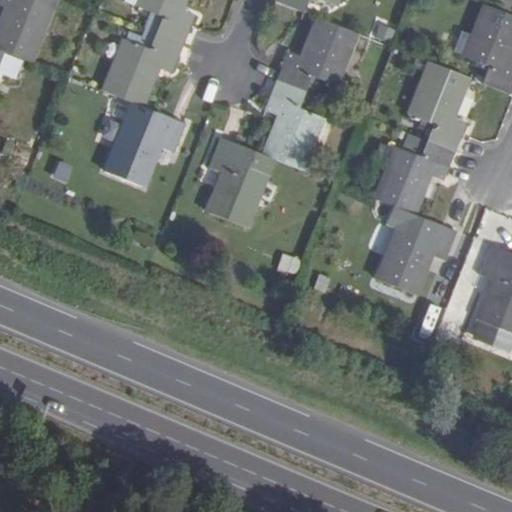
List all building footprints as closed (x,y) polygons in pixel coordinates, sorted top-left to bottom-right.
[(0,50),(29,62),(52,0),(0,0),(0,5),(6,8),(0,21),(0,50)] [(154,34),(182,45),(190,27),(195,16),(180,10),(184,0),(142,0),(139,9),(161,18),(154,34)] [(276,0),(276,3),(303,14),(309,0),(315,0),(333,7),(335,0),(276,0)] [(459,76),(468,80),(509,97),(511,90),(511,62),(508,61),(511,50),(511,17),(487,7),(466,59),(459,76)] [(276,82),(304,93),(311,77),(333,87),(354,34),(317,20),(302,58),(288,53),(283,63),(276,82)] [(125,41),(105,93),(142,107),(157,68),(170,74),(182,45),(154,34),(148,50),(125,41)] [(449,72),(459,76),(466,59),(457,55),(449,72)] [(425,142),(454,153),(462,134),(466,123),(453,118),(468,80),(459,76),(449,72),(431,65),(411,117),(432,125),(425,142)] [(273,159),(301,170),(321,118),(298,109),(304,93),(276,82),(265,111),(279,117),(264,155),(273,159)] [(185,124),(182,123),(156,112),(149,129),(129,121),(108,173),(145,188),(161,148),(173,153),(185,124)] [(264,155),(249,149),(249,150),(223,140),(222,139),(209,169),(214,170),(208,184),(219,189),(208,214),(245,229),(273,159),(264,155)] [(429,176),(442,182),(454,153),(425,142),(419,157),(398,149),(377,201),(413,215),(429,176)] [(457,233),(454,232),(427,221),(420,237),(399,229),(379,280),(416,295),(432,256),(445,261),(457,233)] [(511,254),(494,247),(492,246),(480,276),(493,282),(478,320),(511,334),(511,254)] [(282,254),(278,268),(297,274),(301,260),(282,254)]
